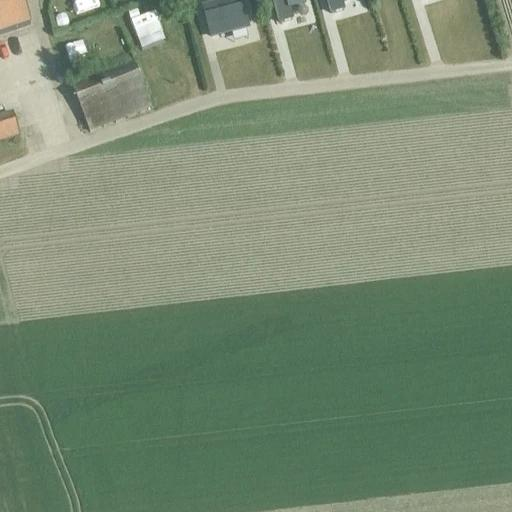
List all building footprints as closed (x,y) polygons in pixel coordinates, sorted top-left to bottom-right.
[(0,0),(0,36),(31,26),(21,0),(0,0)] [(226,0),(227,1),(202,8),(210,38),(247,28),(240,0),(226,0)] [(272,0),(279,24),(295,20),(292,9),(307,5),(305,0),(272,0)] [(326,0),(331,15),(346,11),(343,0),(326,0)] [(169,54),(157,59),(166,87),(179,83),(169,54)] [(72,88),(89,133),(152,109),(135,64),(72,88)] [(0,145),(19,140),(11,115),(0,118),(0,145)]
